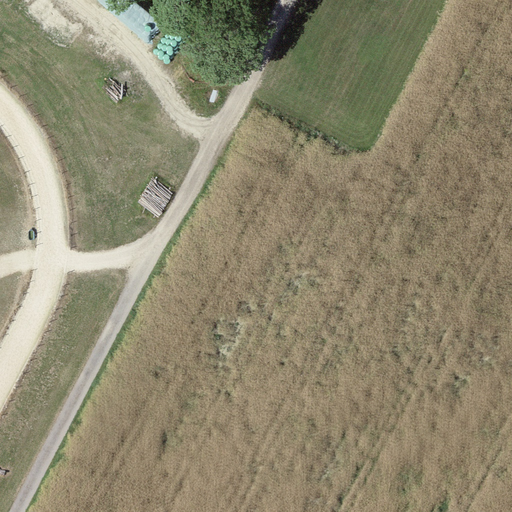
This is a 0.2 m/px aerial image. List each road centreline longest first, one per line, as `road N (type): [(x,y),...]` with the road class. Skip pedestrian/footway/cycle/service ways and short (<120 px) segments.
road 1 (unclassified): [(293,0),(208,168),(151,259)]
road 2 (track): [(151,259),(19,511)]
road 3 (track): [(151,259),(51,258),(0,267)]
